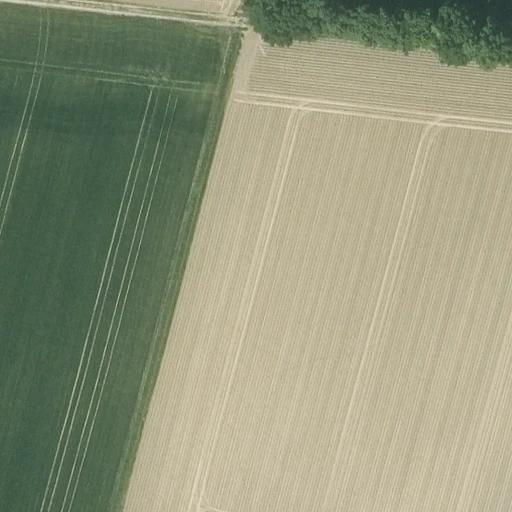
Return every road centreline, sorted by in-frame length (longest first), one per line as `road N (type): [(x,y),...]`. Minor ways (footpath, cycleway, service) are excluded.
road 1 (track): [(249,37),(123,511)]
road 2 (track): [(249,37),(511,68)]
road 3 (track): [(0,10),(249,37)]
